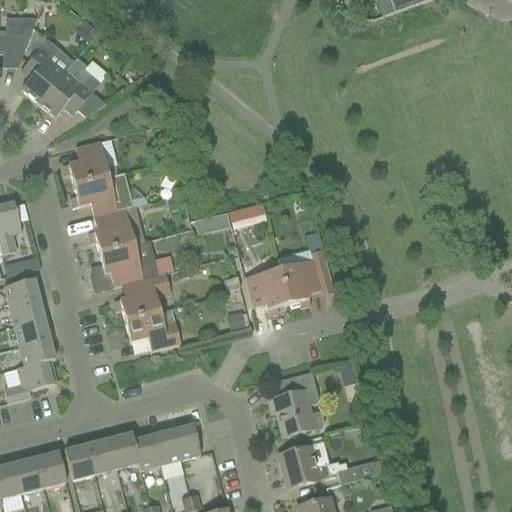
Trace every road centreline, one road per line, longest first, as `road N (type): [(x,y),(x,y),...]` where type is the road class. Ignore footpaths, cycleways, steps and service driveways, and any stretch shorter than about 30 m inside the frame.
road 1 (residential): [(91,421),(32,168)]
road 2 (residential): [(259,511),(232,409),(203,390),(91,421)]
